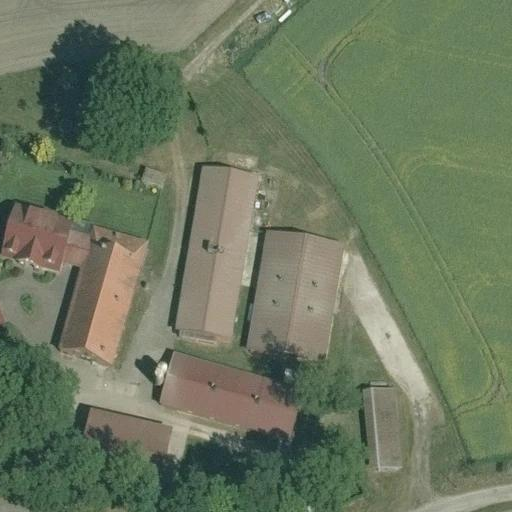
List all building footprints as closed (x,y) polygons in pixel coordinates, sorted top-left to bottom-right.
[(160,187),(162,176),(142,172),(139,183),(160,187)] [(262,181),(208,172),(181,328),(235,337),(262,181)] [(77,222),(20,207),(5,261),(62,277),(65,266),(74,234),(77,222)] [(149,245),(96,230),(94,240),(85,271),(63,353),(116,367),(149,245)] [(65,266),(85,271),(94,240),(74,234),(65,266)] [(344,248),(270,236),(251,352),(325,364),(344,248)] [(302,391),(179,356),(167,399),(290,434),(302,391)] [(396,388),(362,393),(371,470),(405,465),(396,388)] [(176,434),(95,415),(80,476),(161,495),(176,434)]
